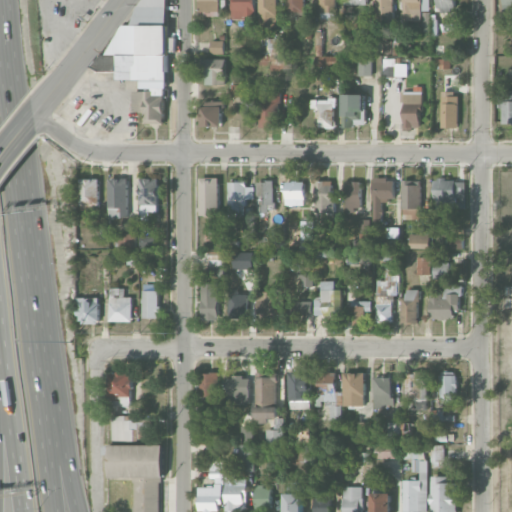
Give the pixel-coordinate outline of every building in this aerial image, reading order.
[(168,0),(140,0),(140,25),(116,25),(116,54),(96,54),(96,71),(118,71),(118,79),(142,79),(142,88),(168,88),(168,0)] [(198,0),(199,16),(221,15),(220,0),(198,0)] [(255,19),(255,0),(232,0),(232,18),(255,19)] [(278,16),(277,0),(259,0),(259,16),(278,16)] [(305,12),(305,0),(288,0),(288,12),(305,12)] [(393,0),(375,0),(376,22),(394,22),(393,0)] [(402,0),(403,20),(422,20),(421,0),(402,0)] [(455,0),(437,0),(438,11),(456,11),(455,0)] [(511,0),(502,0),(503,9),(511,8),(511,0)] [(429,32),(431,12),(423,11),(421,31),(429,32)] [(211,54),(225,53),(225,38),(211,39),(211,54)] [(281,38),(269,38),(268,56),(259,56),(259,65),(269,65),(268,69),(286,69),(286,53),(281,53),(281,38)] [(315,66),(340,67),(340,56),(322,55),(322,39),(316,39),(315,66)] [(383,53),(392,53),(392,40),(383,40),(383,53)] [(359,75),(372,75),(372,55),(358,55),(359,75)] [(226,59),(203,58),(202,84),(225,85),(226,59)] [(407,76),(408,63),(396,63),(396,58),(383,58),(383,76),(407,76)] [(436,67),(450,68),(450,59),(436,59),(436,67)] [(231,96),(241,96),(242,85),(231,84),(231,96)] [(511,89),(498,90),(498,108),(503,108),(503,124),(511,123),(511,89)] [(133,90),(133,110),(145,111),(145,123),(164,124),(165,90),(133,90)] [(279,128),(280,92),(260,91),(260,127),(279,128)] [(404,102),(404,130),(413,130),(413,127),(421,127),(422,91),(401,91),(401,101),(404,102)] [(458,128),(459,91),(442,91),(441,127),(458,128)] [(344,94),(344,125),(366,125),(366,94),(344,94)] [(316,108),(317,127),(337,126),(336,98),(311,99),(311,108),(316,108)] [(202,127),(223,126),(222,101),(201,101),(202,127)] [(218,215),(219,177),(200,177),(200,215),(218,215)] [(100,178),(82,179),(83,205),(101,204),(100,178)] [(129,216),(129,178),(110,178),(110,217),(129,216)] [(160,178),(142,178),(141,220),(150,220),(150,212),(159,212),(160,178)] [(373,221),(383,221),(383,200),(395,200),(395,178),(374,178),(373,221)] [(435,180),(436,212),(466,211),(466,179),(435,180)] [(334,180),(315,180),(316,213),(334,212),(334,180)] [(422,180),(403,180),(402,219),(421,219),(422,180)] [(229,181),(228,215),(242,216),(242,206),(247,206),(247,198),(254,199),(254,186),(247,186),(247,182),(229,181)] [(274,181),(257,181),(256,210),(273,211),(274,181)] [(286,181),(286,205),(304,204),(304,181),(286,181)] [(361,210),(362,181),(346,181),(345,210),(361,210)] [(368,219),(360,219),(360,232),(369,232),(368,219)] [(300,239),(313,239),(313,221),(300,220),(300,239)] [(331,233),(343,234),(343,222),(332,222),(331,233)] [(119,247),(136,247),(136,233),(119,233),(119,247)] [(430,234),(410,233),(409,247),(430,248),(430,234)] [(140,247),(156,248),(157,236),(140,235),(140,247)] [(451,249),(463,248),(463,236),(450,236),(451,249)] [(225,251),(210,251),(210,265),(225,265),(225,251)] [(153,256),(153,268),(162,268),(162,255),(153,256)] [(430,257),(417,257),(417,274),(430,274),(430,257)] [(450,279),(450,262),(433,262),(433,278),(450,279)] [(224,274),(224,266),(209,266),(209,275),(224,274)] [(377,295),(399,295),(398,268),(385,268),(385,280),(377,280),(377,295)] [(314,296),(314,312),(340,312),(339,289),(334,289),(334,280),(321,281),(321,296),(314,296)] [(219,320),(219,283),(202,283),(202,319),(219,320)] [(132,321),(133,297),(125,296),(125,288),(111,287),(110,321),(132,321)] [(431,318),(455,319),(455,309),(462,310),(462,287),(432,287),(431,318)] [(239,293),(239,289),(231,289),(232,318),(248,318),(248,293),(239,293)] [(404,323),(419,322),(418,289),(403,289),(404,323)] [(160,317),(159,290),(143,290),(143,318),(160,317)] [(257,300),(257,317),(275,317),(276,293),(260,292),(260,300),(257,300)] [(101,297),(81,297),(81,323),(100,324),(101,297)] [(313,301),(297,301),(296,313),(312,313),(313,301)] [(365,301),(351,301),(351,321),(365,322),(365,301)] [(393,304),(376,304),(376,322),(393,321),(393,304)] [(317,406),(330,406),(330,418),(342,419),(343,393),(336,392),(337,372),(318,371),(317,406)] [(112,372),(111,405),(132,406),(133,372),(112,372)] [(219,372),(202,373),(203,402),(220,401),(219,372)] [(265,376),(265,372),(256,372),(255,423),(270,423),(270,418),(277,418),(278,376),(265,376)] [(365,405),(366,372),(345,372),(344,405),(365,405)] [(406,409),(427,409),(428,372),(407,372),(406,409)] [(440,372),(441,402),(458,402),(457,372),(440,372)] [(289,408),(312,408),(312,373),(289,373),(289,408)] [(227,403),(249,403),(250,376),(228,376),(227,403)] [(392,376),(374,377),(375,406),(393,405),(392,376)] [(432,422),(455,423),(455,415),(433,414),(432,422)] [(126,415),(113,415),(112,440),(136,441),(137,434),(140,434),(141,422),(126,422),(126,415)] [(372,422),(358,422),(357,442),(372,442),(372,422)] [(401,422),(388,422),(388,443),(402,442),(401,422)] [(403,422),(403,433),(413,433),(413,422),(403,422)] [(253,441),(253,426),(242,426),(241,441),(253,441)] [(266,443),(282,443),(282,429),(267,429),(266,443)] [(240,471),(254,470),(253,444),(239,444),(240,471)] [(311,444),(291,445),(291,461),(312,461),(311,444)] [(376,444),(376,458),(401,458),(401,444),(376,444)] [(162,511),(162,445),(107,445),(107,455),(111,455),(111,478),(135,478),(135,511),(162,511)] [(432,462),(445,462),(444,445),(431,445),(432,462)] [(199,487),(199,511),(223,511),(223,460),(211,460),(211,478),(216,478),(216,487),(199,487)] [(404,480),(404,511),(428,511),(428,460),(421,460),(421,480),(404,480)] [(226,474),(227,511),(248,511),(247,484),(232,485),(232,474),(226,474)] [(448,476),(432,476),(431,511),(457,511),(458,483),(448,483),(448,476)] [(330,511),(330,477),(314,478),(314,511),(330,511)] [(286,493),(285,511),(302,511),(303,482),(290,482),(290,493),(286,493)] [(272,486),(256,486),(256,508),(272,508),(272,486)] [(362,511),(362,486),(344,487),(344,511),(362,511)] [(372,511),(391,511),(392,492),(373,492),(372,511)]
